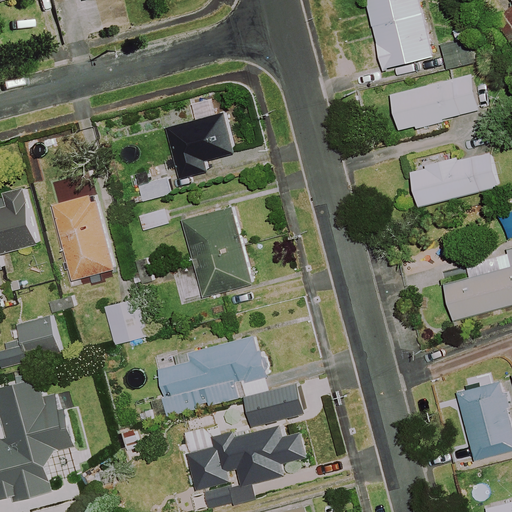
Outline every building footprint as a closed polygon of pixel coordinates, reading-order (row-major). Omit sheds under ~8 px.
[(435,57),(421,0),(368,0),(387,70),(435,57)] [(511,8),(498,19),(511,38),(511,8)] [(469,44),(443,51),(447,71),(474,64),(469,44)] [(481,112),(472,76),(394,95),(403,132),(481,112)] [(238,154),(228,115),(171,130),(184,179),(211,172),(208,162),(238,154)] [(501,189),(493,153),(463,160),(462,157),(412,169),(421,207),(501,189)] [(178,193),(173,177),(141,187),(146,203),(178,193)] [(41,244),(26,190),(0,197),(0,270),(7,269),(3,255),(41,244)] [(118,270),(98,195),(56,205),(76,281),(118,270)] [(257,285),(237,207),(187,220),(207,298),(257,285)] [(172,225),(168,209),(142,215),(146,231),(172,225)] [(511,306),(511,266),(446,284),(457,321),(511,306)] [(151,337),(141,299),(107,308),(117,346),(151,337)] [(66,351),(56,316),(22,326),(27,345),(0,353),(5,369),(66,351)] [(247,396),(272,389),(260,337),(185,355),(187,362),(162,368),(173,414),(247,396)] [(46,380),(0,389),(0,398),(8,438),(0,439),(0,500),(23,496),(25,507),(59,500),(50,458),(73,454),(61,398),(50,401),(46,380)] [(272,389),(247,396),(255,426),(308,413),(300,382),(272,389)] [(511,452),(511,411),(505,382),(460,393),(476,461),(511,452)] [(332,447),(325,421),(313,425),(320,451),(332,447)] [(192,454),(200,490),(207,488),(212,509),(257,499),(254,484),(287,476),(284,464),(309,458),(303,433),(285,437),(283,427),(247,434),(246,430),(217,436),(220,448),(192,454)] [(511,511),(511,501),(488,507),(488,511),(511,511)]
